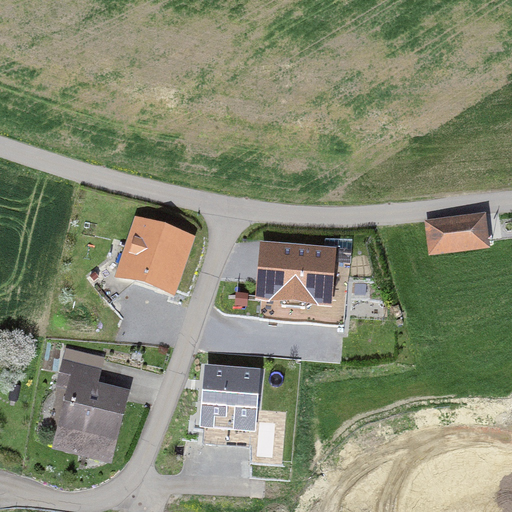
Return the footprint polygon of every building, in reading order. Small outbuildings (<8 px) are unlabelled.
[(487,248),(483,218),(427,225),(431,256),(487,248)] [(124,263),(115,253),(87,277),(107,303),(136,278),(170,290),(187,241),(138,223),(124,263)] [(265,250),(259,320),(344,327),(349,264),(331,263),(331,256),(265,250)] [(105,459),(121,399),(92,391),(100,360),(71,353),(62,386),(75,389),(59,447),(105,459)] [(203,442),(250,446),(256,376),(208,373),(203,442)]
